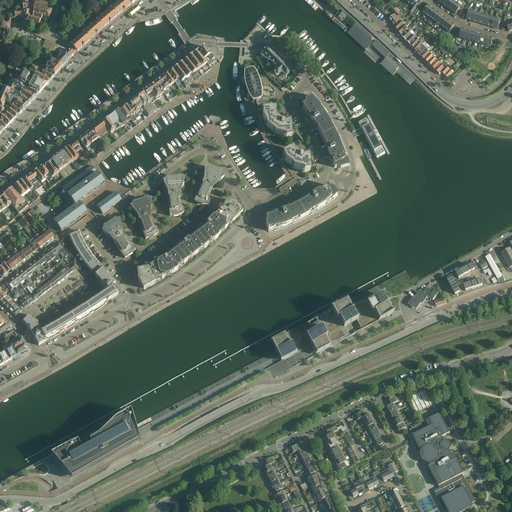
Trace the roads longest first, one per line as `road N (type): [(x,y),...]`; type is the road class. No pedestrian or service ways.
road 1 (tertiary): [(0,500),(58,501),(255,394),(413,329)]
road 2 (residential): [(0,234),(207,75)]
road 3 (residential): [(0,191),(192,49)]
road 4 (residential): [(91,229),(200,150),(215,155),(230,179)]
road 5 (tertiary): [(479,104),(444,95),(340,0)]
road 6 (residential): [(355,0),(452,91),(483,93)]
road 7 (unclassified): [(413,329),(402,301),(413,288),(511,234)]
road 8 (residential): [(478,511),(492,494),(430,374)]
road 9 (residential): [(146,511),(278,445)]
road 10 (residential): [(119,269),(202,217),(230,179)]
road 11 (residential): [(135,304),(249,220)]
road 12 (residential): [(327,174),(351,178),(351,161),(331,115),(305,85)]
